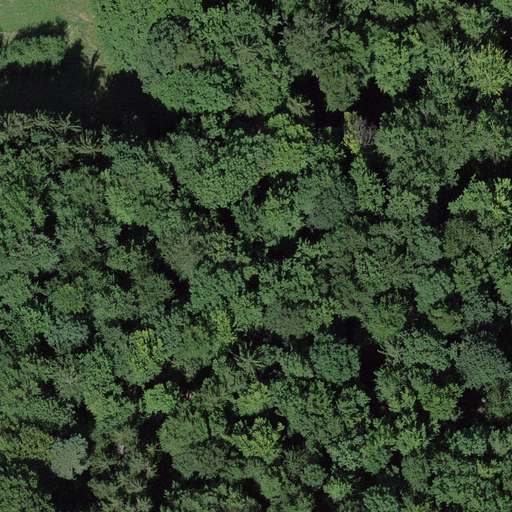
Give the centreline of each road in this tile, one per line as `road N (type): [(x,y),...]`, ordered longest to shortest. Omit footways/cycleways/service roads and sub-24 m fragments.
road 1 (track): [(0,269),(318,152),(511,151)]
road 2 (track): [(0,483),(30,459),(159,408),(511,399)]
